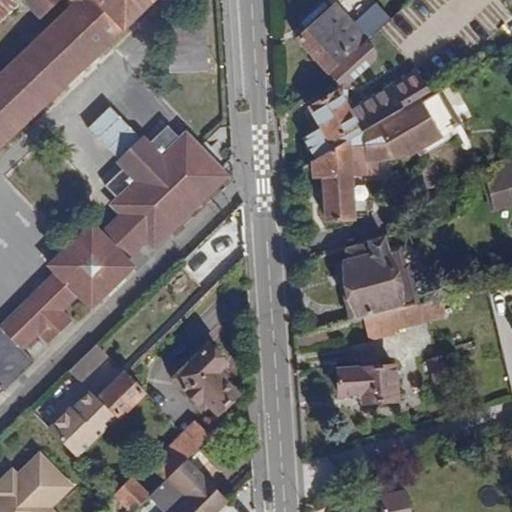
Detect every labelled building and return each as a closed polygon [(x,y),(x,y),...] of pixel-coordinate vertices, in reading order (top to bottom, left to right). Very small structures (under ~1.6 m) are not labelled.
[(25,0),(43,19),(62,0),(76,0),(79,3),(0,78),(0,146),(153,0),(25,0)] [(0,0),(0,22),(20,5),(15,0),(0,0)] [(330,73),(366,40),(376,31),(367,23),(359,31),(335,5),(325,15),(309,29),(299,38),(330,73)] [(302,20),(309,29),(325,15),(317,6),(302,20)] [(207,70),(204,21),(169,22),(173,73),(207,70)] [(330,73),(328,75),(337,85),(345,85),(379,54),(366,40),(330,73)] [(337,148),(430,94),(416,72),(357,106),(349,110),(340,94),(338,92),(311,108),(323,128),(331,143),(334,142),(337,148)] [(316,160),(312,162),(313,178),(324,178),(327,220),(355,219),(351,175),(378,173),(377,158),(405,157),(458,125),(437,89),(430,94),(337,148),(316,160)] [(349,110),(357,106),(347,89),(340,94),(349,110)] [(309,146),(316,160),(337,148),(334,142),(331,143),(323,128),(311,135),(309,146)] [(118,214),(145,241),(219,168),(186,136),(180,142),(166,129),(148,146),(140,139),(116,161),(123,170),(104,187),(117,202),(111,207),(118,214)] [(446,174),(473,157),(467,147),(440,164),(446,174)] [(511,158),(484,167),(496,205),(511,200),(511,158)] [(145,241),(152,249),(180,222),(227,177),(219,168),(145,241)] [(408,211),(413,229),(450,218),(445,200),(408,211)] [(98,232),(133,268),(152,249),(145,241),(118,214),(98,232)] [(97,276),(110,290),(133,268),(98,232),(89,223),(48,263),(54,270),(0,321),(0,326),(21,349),(39,332),(49,342),(89,302),(80,292),(97,276)] [(386,237),(346,247),(349,259),(335,264),(350,322),(364,318),(391,311),(419,303),(409,265),(405,266),(400,246),(389,250),(386,237)] [(246,255),(233,269),(233,285),(248,284),(246,255)] [(442,297),(419,303),(391,311),(397,330),(448,318),(442,297)] [(391,311),(364,318),(368,338),(397,330),(391,311)] [(0,385),(6,391),(35,362),(21,349),(0,326),(0,385)] [(96,346),(75,366),(84,375),(104,355),(96,346)] [(175,379),(192,397),(199,404),(203,401),(217,414),(237,395),(217,374),(226,366),(208,347),(175,379)] [(454,379),(448,355),(428,360),(435,384),(454,379)] [(378,367),(378,362),(362,363),(361,368),(338,368),(338,396),(363,395),(364,403),(398,402),(397,366),(378,367)] [(127,373),(101,398),(120,418),(146,393),(127,373)] [(199,404),(192,397),(188,400),(196,408),(199,404)] [(187,462),(211,437),(196,422),(182,436),(178,433),(163,448),(166,451),(182,466),(187,462)] [(151,466),(167,481),(182,466),(166,451),(151,466)] [(0,511),(52,511),(50,509),(72,487),(40,455),(18,476),(16,474),(0,490),(0,511)] [(167,481),(151,497),(165,511),(219,511),(228,504),(187,462),(182,466),(167,481)] [(134,479),(115,496),(130,511),(135,511),(151,497),(134,479)]
